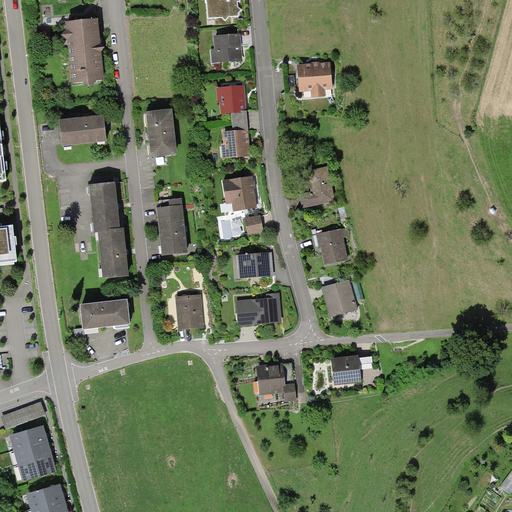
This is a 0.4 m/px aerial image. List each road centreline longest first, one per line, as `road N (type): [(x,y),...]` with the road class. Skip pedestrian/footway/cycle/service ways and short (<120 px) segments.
road 1 (tertiary): [(11,0),(61,375)]
road 2 (residential): [(114,0),(150,350)]
road 3 (residential): [(256,0),(279,212),(310,341)]
road 4 (track): [(310,341),(511,328)]
road 5 (track): [(212,347),(278,511)]
road 6 (residential): [(150,350),(310,341)]
road 7 (tertiary): [(61,375),(91,511)]
road 8 (unknown): [(131,162),(77,169),(85,250)]
road 9 (track): [(511,228),(456,121)]
